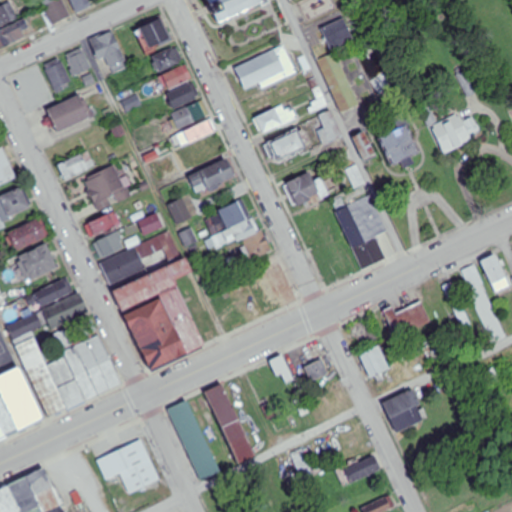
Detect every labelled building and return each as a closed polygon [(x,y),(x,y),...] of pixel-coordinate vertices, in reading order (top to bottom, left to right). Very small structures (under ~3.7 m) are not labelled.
[(68,19),(62,0),(43,0),(50,24),(68,19)] [(93,7),(89,0),(70,0),(78,14),(93,7)] [(207,0),(219,24),(270,1),(269,0),(207,0)] [(21,21),(13,3),(0,7),(0,48),(32,36),(26,19),(21,21)] [(323,26),(332,47),(354,38),(346,17),(323,26)] [(140,27),(149,51),(172,42),(163,18),(140,27)] [(100,62),(123,51),(113,30),(91,41),(100,62)] [(235,67),(246,88),(259,82),(263,87),(298,70),(285,44),(235,67)] [(153,58),(161,73),(184,62),(176,46),(153,58)] [(73,76),(92,70),(85,48),(67,54),(73,76)] [(318,60),(342,111),(363,102),(339,50),(318,60)] [(56,92),(72,86),(62,59),(45,65),(56,92)] [(193,79),(186,65),(162,77),(169,91),(193,79)] [(24,87),(32,105),(53,94),(45,77),(24,87)] [(174,110),(201,98),(194,82),(167,94),(174,110)] [(47,110),(57,131),(92,114),(82,93),(47,110)] [(143,105),(138,95),(124,102),(128,112),(143,105)] [(178,129),(210,116),(203,100),(172,114),(178,129)] [(254,118),(262,135),(299,119),(291,102),(254,118)] [(323,145),(343,138),(332,110),(320,115),(325,128),(318,131),(323,145)] [(468,119),(463,122),(460,114),(432,126),(445,154),(478,140),(468,119)] [(420,152),(402,117),(395,121),(398,128),(380,138),(393,165),(420,152)] [(181,169),(215,155),(206,136),(216,132),(211,120),(175,135),(181,149),(173,152),(181,169)] [(277,160),(305,153),(300,131),(271,139),(277,160)] [(354,138),(363,157),(372,153),(363,134),(354,138)] [(0,185),(16,179),(2,148),(0,149),(0,185)] [(58,166),(66,181),(96,166),(88,151),(58,166)] [(189,177),(198,195),(236,176),(227,158),(189,177)] [(354,189),(364,187),(360,166),(349,168),(354,189)] [(86,179),(97,211),(129,200),(118,167),(86,179)] [(312,180),(312,179),(292,178),(291,201),(324,203),(325,181),(312,180)] [(0,200),(9,218),(31,208),(22,187),(0,197),(0,200)] [(335,209),(344,227),(353,246),(363,267),(385,256),(375,236),(386,230),(369,193),(335,209)] [(270,254),(247,200),(206,217),(214,236),(205,240),(211,253),(238,241),(247,263),(270,254)] [(95,238),(122,226),(116,212),(89,224),(95,238)] [(50,236),(41,218),(8,234),(17,252),(50,236)] [(309,243),(327,285),(353,274),(343,251),(353,246),(344,227),(309,243)] [(198,244),(193,230),(181,233),(186,248),(198,244)] [(98,239),(103,256),(125,250),(121,233),(98,239)] [(58,268),(46,244),(16,259),(28,283),(58,268)] [(112,290),(99,263),(134,246),(147,272),(112,290)] [(509,290),(501,255),(485,258),(493,294),(509,290)] [(112,290),(148,370),(205,345),(175,278),(191,271),(185,256),(147,272),(112,290)] [(246,278),(252,290),(264,315),(298,299),(280,261),(246,278)] [(463,272),(472,290),(482,285),(472,267),(463,272)] [(210,296),(227,332),(245,324),(233,300),(228,287),(210,296)] [(233,300),(245,324),(264,315),(252,290),(233,300)] [(383,311),(397,340),(431,324),(420,303),(397,314),(393,307),(383,311)] [(74,344),(97,394),(121,383),(97,333),(74,344)] [(67,408),(51,415),(19,347),(35,340),(47,365),(67,408)] [(97,394),(86,399),(65,356),(62,350),(74,344),(97,394)] [(358,354),(371,378),(391,368),(378,344),(358,354)] [(86,399),(67,408),(47,365),(65,356),(86,399)] [(270,362),(277,378),(282,376),(285,385),(294,381),(283,356),(270,362)] [(312,383),(329,376),(322,360),(305,367),(312,383)] [(0,374),(0,392),(2,397),(18,430),(44,418),(19,366),(0,374)] [(261,406),(274,399),(257,367),(245,373),(261,406)] [(205,390),(239,461),(255,453),(221,382),(205,390)] [(383,402),(391,418),(421,405),(414,388),(383,402)] [(2,397),(0,398),(0,424),(6,436),(18,430),(2,397)] [(167,410),(200,477),(222,466),(189,399),(167,410)] [(391,418),(397,433),(428,419),(421,405),(391,418)] [(96,460),(106,480),(120,474),(130,494),(161,478),(141,438),(96,460)] [(314,476),(302,449),(291,454),(303,481),(314,476)] [(342,469),(348,485),(381,472),(376,457),(342,469)] [(26,477),(42,511),(66,511),(46,468),(26,477)] [(9,484),(22,511),(42,511),(26,477),(9,484)] [(0,488),(0,511),(22,511),(9,484),(0,488)] [(360,511),(386,511),(396,508),(391,496),(359,510),(360,511)]
